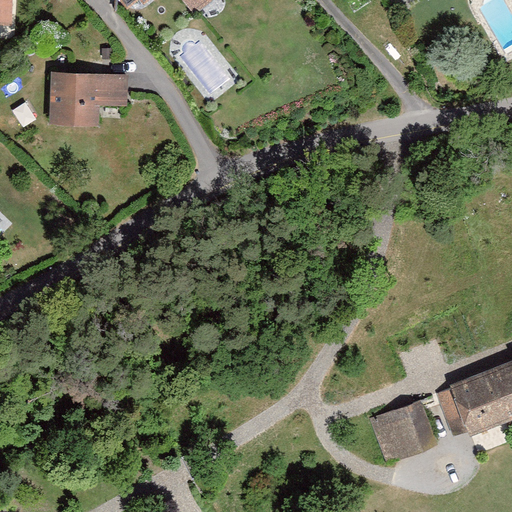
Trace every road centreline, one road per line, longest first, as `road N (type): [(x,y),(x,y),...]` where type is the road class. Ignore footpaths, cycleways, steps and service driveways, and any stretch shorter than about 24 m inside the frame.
road 1 (residential): [(511,103),(255,175),(0,309)]
road 2 (unknown): [(313,375),(226,441),(101,502),(59,511)]
